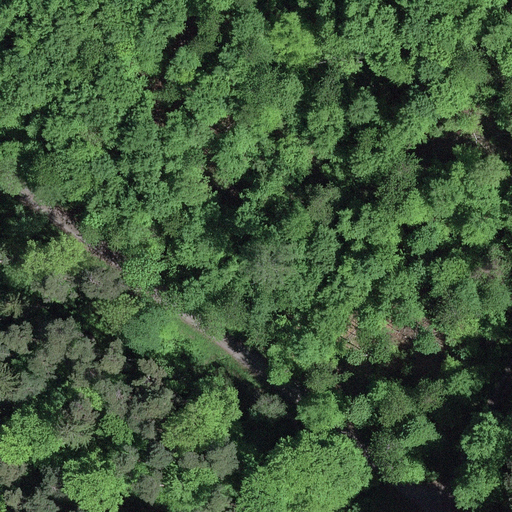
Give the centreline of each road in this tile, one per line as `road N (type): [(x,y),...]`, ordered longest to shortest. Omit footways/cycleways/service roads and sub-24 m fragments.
road 1 (track): [(0,179),(422,511)]
road 2 (track): [(428,511),(511,351)]
